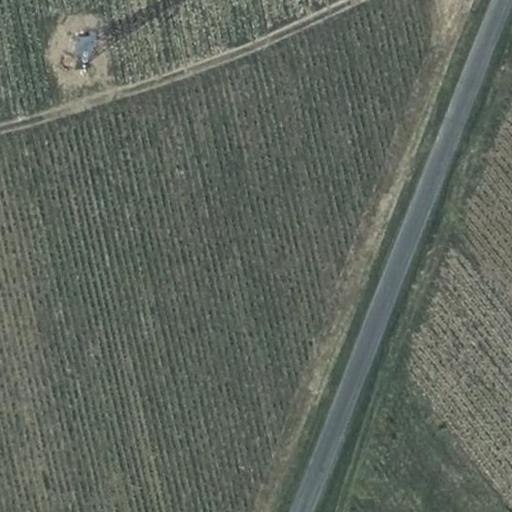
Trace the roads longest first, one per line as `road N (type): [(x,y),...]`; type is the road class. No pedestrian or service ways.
road 1 (unclassified): [(300,511),(499,0)]
road 2 (track): [(0,129),(231,56),(354,0)]
